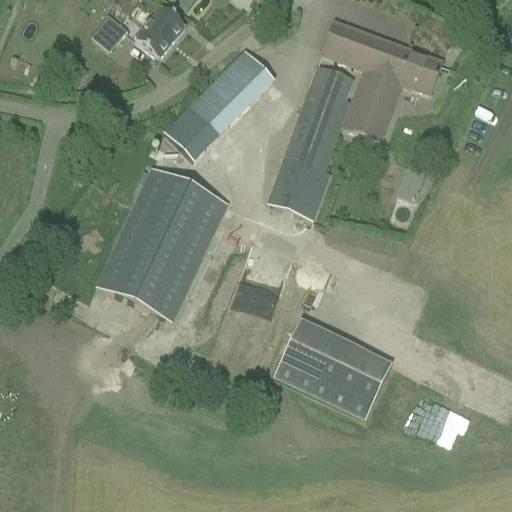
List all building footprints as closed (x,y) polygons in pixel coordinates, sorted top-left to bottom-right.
[(167,0),(167,1),(186,16),(198,0),(167,0)] [(134,46),(157,65),(183,33),(160,14),(134,46)] [(107,23),(98,34),(117,49),(126,38),(107,23)] [(324,178),(339,136),(379,150),(402,91),(429,101),(441,70),(332,30),(320,63),(360,79),(349,109),(345,107),(352,88),(317,73),(266,210),(312,227),(330,180),(324,178)] [(241,58),(156,141),(184,170),(269,87),(241,58)] [(74,68),(64,84),(77,92),(87,77),(74,68)] [(347,164),(338,172),(347,181),(355,173),(347,164)] [(406,174),(395,202),(414,209),(425,180),(426,179),(408,172),(407,172),(406,174)] [(95,293),(170,328),(226,211),(150,176),(149,177),(148,177),(146,180),(148,180),(95,293)] [(266,386),(361,427),(386,368),(291,327),(266,386)]
